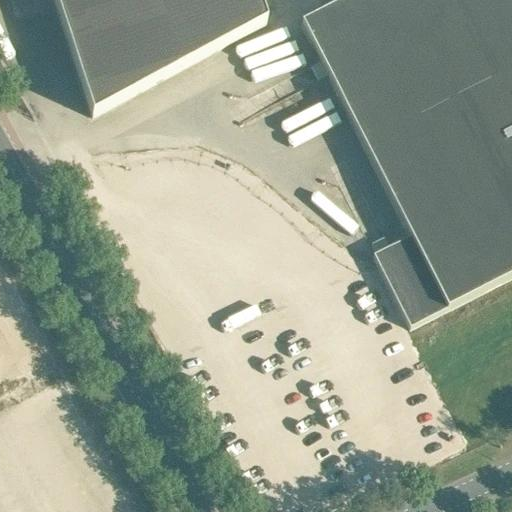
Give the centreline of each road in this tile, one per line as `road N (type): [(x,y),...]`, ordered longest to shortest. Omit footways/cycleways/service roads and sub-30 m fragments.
road 1 (unclassified): [(202,511),(0,151)]
road 2 (unknown): [(0,344),(96,511),(0,508)]
